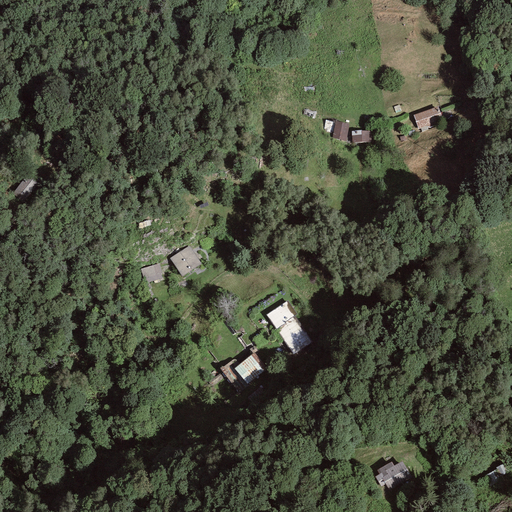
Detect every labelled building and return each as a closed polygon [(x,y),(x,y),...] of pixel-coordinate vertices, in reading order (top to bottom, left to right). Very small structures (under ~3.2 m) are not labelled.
[(443,121),(438,107),(414,116),(419,129),(443,121)] [(349,124),(336,122),(333,139),(345,142),(349,124)] [(371,131),(352,132),(352,143),(371,142),(371,131)] [(39,185),(27,175),(12,194),(24,203),(39,185)] [(198,265),(187,248),(169,260),(181,277),(198,265)] [(159,264),(140,269),(145,284),(163,279),(159,264)] [(261,309),(273,326),(290,315),(279,297),(261,309)] [(288,349),(305,337),(290,315),(273,326),(288,349)] [(259,364),(248,350),(232,363),(229,359),(220,366),(233,381),(238,376),(241,379),(259,364)] [(404,469),(399,462),(392,466),(389,462),(376,470),(383,482),(404,469)] [(505,466),(485,476),(490,485),(498,481),(497,480),(509,474),(505,466)]
